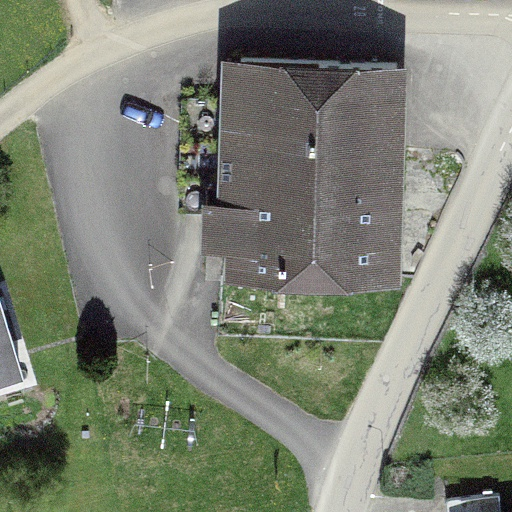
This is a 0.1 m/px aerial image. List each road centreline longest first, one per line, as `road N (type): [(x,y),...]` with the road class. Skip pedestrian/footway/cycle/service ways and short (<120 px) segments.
road 1 (residential): [(0,128),(78,68),(185,23),(258,10),(511,17)]
road 2 (residential): [(346,511),(353,471),(511,128)]
